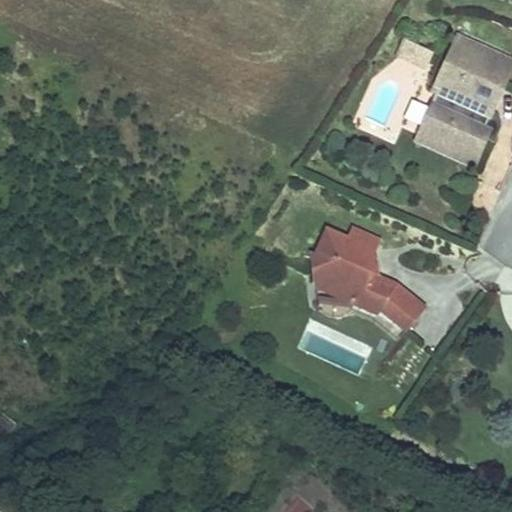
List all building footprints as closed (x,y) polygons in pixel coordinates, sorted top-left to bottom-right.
[(511,67),(511,65),(456,40),(433,91),(438,93),(430,110),(422,128),(422,129),(442,139),(441,142),(479,159),(487,142),(490,136),(479,131),(483,121),(487,123),(492,111),(511,67)] [(431,54),(404,42),(397,56),(425,68),(431,54)] [(404,120),(422,128),(430,110),(412,102),(404,120)] [(499,118),(492,111),(487,123),(483,121),(479,131),(490,136),(487,142),(494,145),(501,126),(499,118)] [(442,139),(422,129),(416,142),(475,169),(479,159),(441,142),(442,139)] [(376,252),(381,242),(352,229),(347,239),(327,230),(315,257),(311,257),(315,288),(340,286),(354,298),(354,301),(354,302),(362,305),(360,309),(378,316),(380,312),(407,333),(425,310),(396,286),(379,279),(372,275),(370,261),(372,260),(376,252)] [(379,279),(376,252),(372,260),(370,261),(372,275),(379,279)] [(340,286),(315,288),(317,304),(323,315),(335,319),(347,315),(351,310),(354,302),(354,301),(354,298),(340,286)] [(367,511),(310,457),(258,511),(367,511)]
